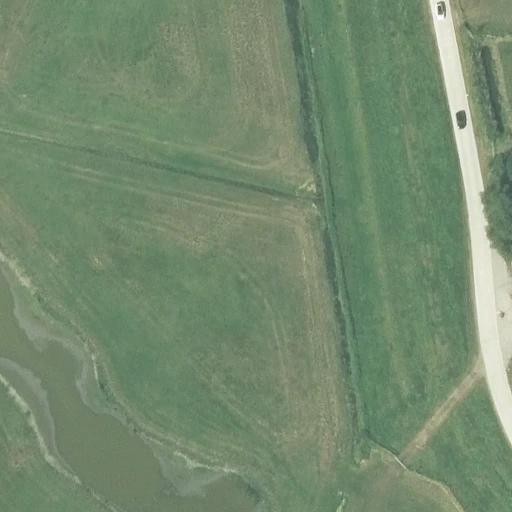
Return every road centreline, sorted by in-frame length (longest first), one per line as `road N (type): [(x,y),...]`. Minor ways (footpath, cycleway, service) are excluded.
road 1 (unclassified): [(511,423),(488,338),(476,203),(438,0)]
road 2 (track): [(381,511),(398,465),(480,368),(493,365)]
